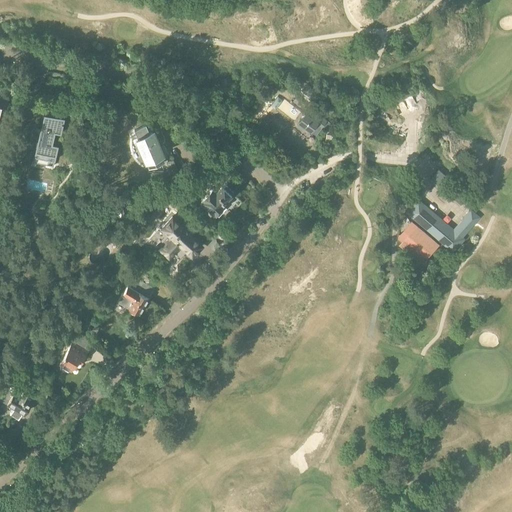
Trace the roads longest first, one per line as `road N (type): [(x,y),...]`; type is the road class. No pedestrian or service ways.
road 1 (residential): [(0,485),(186,311),(283,195)]
road 2 (residential): [(0,49),(130,73),(181,92),(283,195)]
